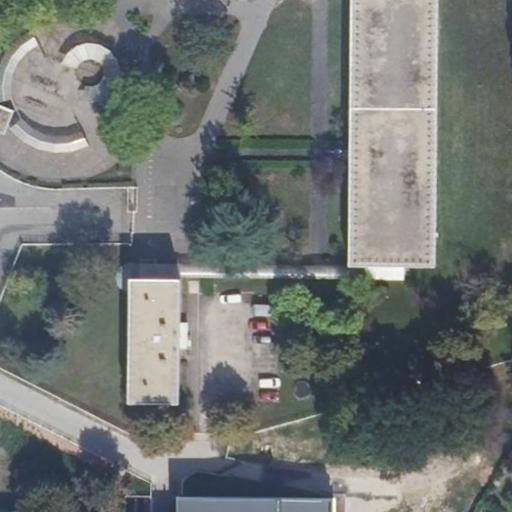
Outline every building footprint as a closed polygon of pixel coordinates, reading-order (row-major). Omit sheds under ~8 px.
[(353,0),(348,263),(138,261),(138,275),(130,275),(128,399),(176,399),(179,275),(401,275),(401,263),(434,263),(439,0),(353,0)] [(38,45),(29,29),(17,36),(10,44),(2,54),(0,59),(0,96),(12,93),(10,84),(12,74),(17,65),(22,58),(28,51),(38,45)] [(66,51),(61,61),(77,67),(80,61),(85,57),(94,56),(99,58),(102,65),(103,72),(100,79),(92,82),(86,84),(81,99),(94,100),(106,96),(115,88),(120,75),(119,63),(113,51),(102,43),(89,41),(75,44),(66,51)] [(14,111),(0,104),(0,130),(5,133),(14,111)] [(29,123),(23,118),(11,130),(18,139),(30,144),(45,150),(56,150),(68,149),(79,147),(88,143),(82,131),(71,134),(62,134),(54,134),(44,132),(35,127),(29,123)] [(332,511),(333,501),(176,498),(176,511),(332,511)]
